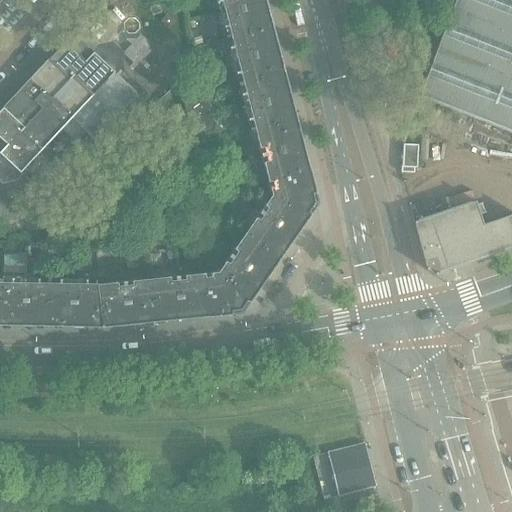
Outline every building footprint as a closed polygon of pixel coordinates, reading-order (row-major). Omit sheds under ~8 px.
[(268,13),(264,0),(218,0),(228,38),(271,27),(267,13),(268,13)] [(417,98),(511,133),(511,0),(453,0),(451,8),(450,8),(449,10),(450,11),(449,14),(436,49),(435,48),(434,51),(435,51),(434,54),(433,57),(421,89),(420,89),(417,98)] [(280,60),(275,41),(274,41),(271,27),(228,38),(241,85),(283,74),(279,60),(280,60)] [(94,142),(137,96),(114,75),(120,69),(122,55),(110,43),(96,46),(90,52),(70,35),(62,43),(63,44),(56,51),(47,61),(49,63),(30,84),(4,111),(2,109),(0,110),(0,184),(0,185),(14,182),(21,175),(20,173),(60,130),(75,144),(85,134),(94,142)] [(292,106),(287,87),(286,87),(283,74),(241,85),(253,131),(295,120),(291,106),(292,106)] [(216,133),(201,75),(176,82),(191,140),(216,133)] [(305,158),(299,133),(298,133),(295,120),(253,131),(258,150),(262,148),(266,163),(262,164),(267,184),(271,183),(270,181),(308,171),(305,158)] [(308,171),(270,181),(271,183),(272,190),(269,191),(270,194),(286,205),(289,201),(309,215),(317,204),(308,171)] [(287,248),(302,227),(301,227),(309,215),(289,201),(286,205),(270,194),(271,197),(263,207),(267,210),(258,222),(255,220),(244,235),(279,259),(286,248),(287,248)] [(511,214),(482,225),(474,201),(412,223),(425,270),(434,275),(511,248),(511,214)] [(279,259),(244,235),(233,251),(236,253),(228,266),(224,263),(217,274),(231,285),(229,288),(248,303),(256,292),(271,271),(271,270),(279,259)] [(248,303),(229,288),(231,285),(217,274),(210,275),(211,279),(204,279),(204,275),(202,276),(206,317),(206,318),(240,314),(248,303)] [(206,317),(202,276),(184,277),(184,281),(169,283),(169,279),(150,281),(154,323),(168,321),(168,322),(180,320),(193,319),(206,317)] [(154,323),(150,281),(131,283),(131,287),(116,288),(116,284),(96,286),(101,328),(115,327),(140,324),(154,323)] [(47,327),(48,285),(0,284),(0,326),(14,326),(14,327),(33,327),(47,327)] [(101,328),(96,286),(48,285),(47,327),(62,327),(62,328),(81,328),(101,328)] [(364,444),(334,452),(326,453),(337,496),(374,487),(364,444)]
